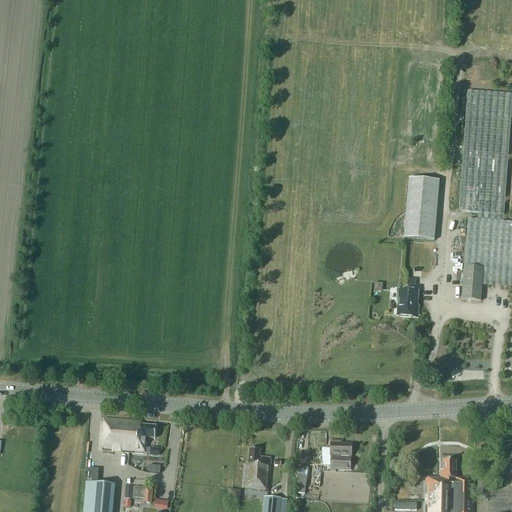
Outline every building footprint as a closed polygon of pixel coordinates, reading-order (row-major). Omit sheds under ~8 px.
[(478,214),(478,221),(468,220),(462,300),(481,302),(482,286),(511,287),(511,223),(503,222),(511,103),(511,95),(467,92),(459,212),(478,214)] [(437,161),(437,142),(427,142),(427,160),(437,161)] [(413,219),(405,218),(404,239),(419,240),(419,230),(412,229),(413,219)] [(399,290),(397,317),(417,319),(418,307),(417,307),(418,292),(399,290)] [(104,419),(102,451),(145,455),(145,454),(150,454),(150,455),(158,456),(159,450),(151,449),(151,450),(146,450),(146,438),(155,439),(156,427),(141,426),(141,422),(104,419)] [(340,456),(351,457),(352,445),(341,444),(341,442),(331,441),(330,457),(330,470),(350,471),(351,458),(340,458),(340,456)] [(245,463),(243,488),(244,489),(244,490),(266,492),(267,491),(269,491),(272,459),(260,458),(261,449),(249,448),(247,464),(245,463)] [(160,461),(151,468),(156,474),(165,467),(160,461)] [(424,511),(471,511),(472,479),(456,479),(456,461),(443,461),(443,471),(440,471),(440,479),(426,479),(424,511)] [(296,468),(295,477),(299,477),(297,494),(305,495),(308,469),(296,468)] [(110,511),(113,486),(98,485),(99,470),(88,469),(83,511),(110,511)] [(144,504),(152,504),(154,490),(146,489),(144,504)] [(264,498),(263,511),(280,511),(281,499),(264,498)] [(153,508),(166,511),(168,503),(155,500),(153,508)] [(393,510),(417,511),(417,503),(393,503),(393,510)]
